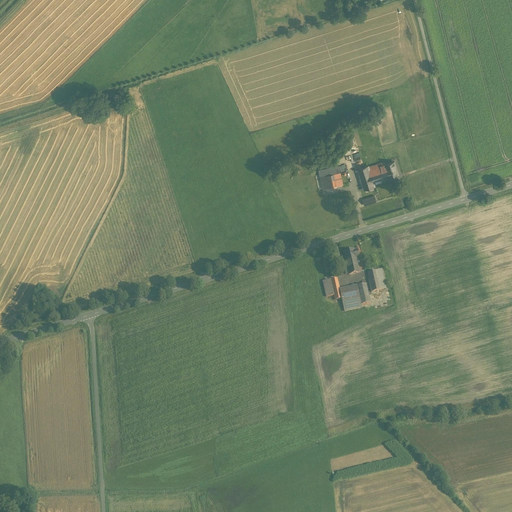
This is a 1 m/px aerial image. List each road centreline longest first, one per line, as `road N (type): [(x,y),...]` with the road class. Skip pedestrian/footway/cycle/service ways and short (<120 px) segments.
road 1 (tertiary): [(89,314),(464,198)]
road 2 (residential): [(415,0),(464,198)]
road 3 (unclassified): [(103,511),(89,314)]
